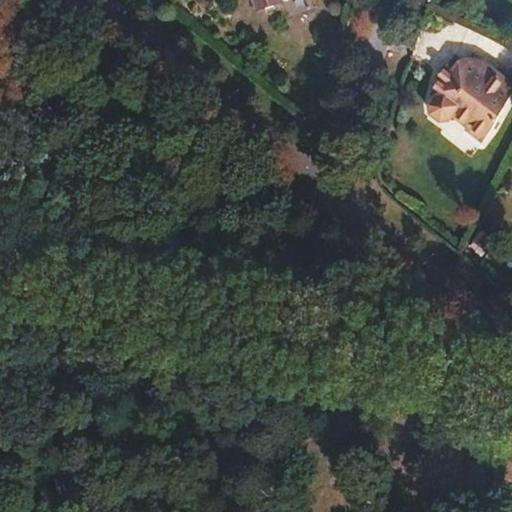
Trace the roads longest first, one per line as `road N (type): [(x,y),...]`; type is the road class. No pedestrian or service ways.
road 1 (residential): [(93,0),(334,196)]
road 2 (residential): [(0,293),(135,303),(290,332)]
road 3 (residential): [(290,332),(452,376),(511,404)]
road 4 (residential): [(334,196),(511,336)]
road 5 (residential): [(334,196),(395,0)]
road 6 (residential): [(229,511),(290,332)]
road 7 (residential): [(290,332),(334,196)]
road 8 (residential): [(14,0),(0,132)]
